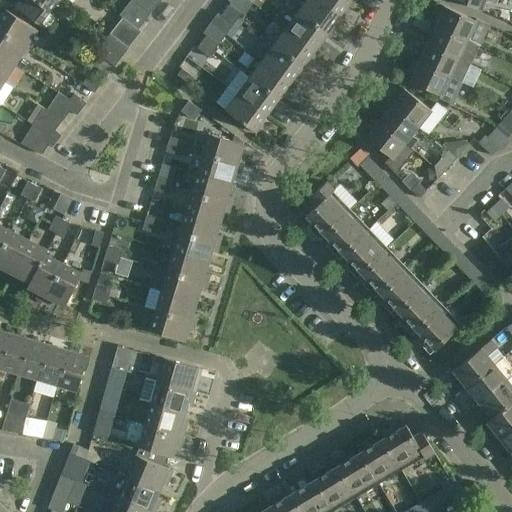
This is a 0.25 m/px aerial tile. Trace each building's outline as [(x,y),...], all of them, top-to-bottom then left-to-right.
[(39,26),(59,0),(17,0),(13,6),(39,26)] [(137,29),(150,13),(133,0),(129,0),(119,14),(122,16),(137,29)] [(133,0),(150,13),(159,0),(133,0)] [(340,16),(318,0),(305,0),(298,10),(328,33),(340,16)] [(352,0),(318,0),(340,16),(353,0),(352,0)] [(456,0),(480,9),(483,0),(487,0),(496,3),(496,0),(456,0)] [(230,2),(225,8),(237,17),(242,11),(230,2)] [(440,16),(436,24),(479,45),(488,24),(475,18),(475,20),(440,3),(436,11),(438,15),(440,16)] [(221,14),(233,23),(237,17),(225,8),(221,14)] [(328,33),(298,10),(286,27),(316,49),(328,33)] [(0,19),(0,32),(25,49),(36,31),(5,11),(0,19)] [(122,16),(109,32),(128,47),(140,31),(137,29),(122,16)] [(479,45),(436,24),(431,22),(427,30),(429,34),(431,35),(427,42),(427,43),(470,63),(479,45)] [(316,49),(286,27),(273,43),(303,66),(316,49)] [(0,56),(14,66),(25,49),(0,32),(0,56)] [(111,68),(128,47),(109,32),(92,53),(111,68)] [(218,43),(206,34),(201,40),(213,49),(218,43)] [(208,56),(213,49),(201,40),(196,47),(208,56)] [(461,81),(470,63),(427,43),(427,42),(422,40),(418,48),(420,52),(422,53),(419,61),(418,61),(449,76),(461,81)] [(303,66),(273,43),(261,59),(291,82),(303,66)] [(0,81),(3,83),(14,66),(0,56),(0,81)] [(440,95),(449,76),(418,61),(419,61),(413,58),(409,67),(411,71),(413,72),(409,80),(440,95)] [(291,82),(261,59),(249,76),(279,98),(291,82)] [(193,77),(181,67),(176,74),(188,83),(193,77)] [(98,85),(86,76),(81,82),(93,91),(98,85)] [(279,98),(249,76),(237,92),(266,115),(279,98)] [(417,125),(428,135),(447,111),(436,102),(430,109),(400,84),(394,91),(394,95),(396,97),(391,104),(417,125)] [(46,109),(62,119),(70,109),(76,114),(81,108),(69,99),(58,91),(46,109)] [(266,115),(237,92),(224,109),(254,132),(266,115)] [(69,99),(81,108),(86,102),(74,93),(69,99)] [(378,120),(413,148),(418,140),(410,134),(417,125),(391,104),(387,100),(381,107),(381,112),(383,114),(378,119),(378,120)] [(31,125),(55,141),(61,134),(55,129),(62,119),(46,109),(43,107),(31,125)] [(378,120),(378,119),(374,116),(368,123),(368,127),(371,129),(365,136),(391,157),(386,163),(396,174),(414,150),(412,148),(413,148),(378,120)] [(511,131),(511,129),(504,122),(497,129),(507,137),(511,131)] [(55,141),(31,125),(20,142),(41,154),(48,144),(51,146),(55,141)] [(201,153),(242,165),(244,157),(238,156),(242,143),(207,133),(201,153)] [(169,135),(167,143),(181,147),(184,140),(169,135)] [(498,147),(489,139),(482,146),(491,155),(498,147)] [(179,155),(181,147),(167,143),(165,150),(179,155)] [(456,157),(447,149),(440,157),(449,165),(456,157)] [(242,165),(201,153),(195,173),(230,183),(233,172),(239,173),(242,165)] [(377,182),(386,174),(368,155),(359,163),(377,182)] [(230,183),(195,173),(190,192),(230,204),(233,196),(227,195),(230,183)] [(158,174),(155,182),(170,186),(172,179),(158,174)] [(386,174),(377,182),(395,201),(404,193),(386,174)] [(20,194),(27,197),(34,184),(27,180),(20,194)] [(317,233),(320,237),(349,209),(331,190),(333,188),(325,180),(307,197),(315,205),(305,215),(318,229),(317,230),(317,233)] [(425,190),(417,181),(410,188),(418,197),(425,190)] [(168,194),(170,186),(155,182),(153,189),(168,194)] [(34,184),(27,197),(34,201),(40,187),(34,184)] [(190,192),(184,212),(219,222),(222,211),(228,213),(230,204),(190,192)] [(404,193),(395,201),(414,220),(423,212),(404,193)] [(500,198),(493,205),(500,213),(507,206),(500,198)] [(500,213),(493,205),(485,211),(493,220),(500,213)] [(339,256),(368,228),(349,209),(320,237),(327,244),(330,242),(336,248),(334,249),(334,252),(339,256)] [(219,222),(184,212),(178,232),(219,244),(221,236),(216,234),(219,222)] [(423,212),(414,220),(432,239),(441,231),(423,212)] [(144,221),(158,225),(160,218),(146,213),(144,221)] [(55,232),(62,218),(55,215),(48,228),(55,232)] [(62,218),(55,232),(62,236),(69,222),(62,218)] [(158,225),(144,221),(142,228),(156,233),(158,225)] [(0,251),(10,232),(0,226),(0,251)] [(357,275),(386,247),(368,228),(339,256),(346,264),(348,261),(354,267),(353,268),(353,271),(357,275)] [(102,231),(95,229),(91,244),(98,246),(102,231)] [(441,231),(432,239),(451,259),(459,250),(441,231)] [(28,241),(10,232),(0,251),(0,269),(11,274),(28,241)] [(219,244),(178,232),(172,251),(207,261),(210,250),(217,252),(219,244)] [(511,262),(511,237),(500,246),(511,262)] [(19,284),(27,288),(44,255),(45,256),(48,251),(28,241),(11,274),(22,280),(19,284)] [(105,251),(120,256),(122,249),(108,244),(105,251)] [(376,294),(404,267),(386,247),(357,275),(364,283),(367,280),(372,286),(371,287),(371,290),(376,294)] [(459,250),(451,259),(469,278),(478,269),(459,250)] [(117,264),(120,256),(105,251),(103,259),(117,264)] [(207,261),(172,251),(167,271),(207,283),(209,274),(204,273),(207,261)] [(62,265),(45,256),(44,255),(27,288),(38,294),(35,298),(43,302),(62,265)] [(62,265),(43,302),(50,306),(53,301),(64,307),(81,274),(62,265)] [(394,313),(423,286),(404,267),(376,294),(382,301),(384,298),(390,304),(389,305),(389,308),(394,313)] [(478,269),(469,278),(487,297),(496,288),(478,269)] [(167,271),(161,290),(196,301),(199,289),(205,290),(207,283),(167,271)] [(96,283),(93,290),(108,295),(118,298),(120,292),(110,288),(96,283)] [(412,332),(441,305),(423,286),(394,313),(400,320),(403,317),(409,323),(408,324),(407,327),(412,332)] [(108,295),(93,290),(91,298),(105,302),(108,295)] [(196,301),(161,290),(155,310),(196,322),(198,313),(192,312),(196,301)] [(459,324),(441,305),(412,332),(419,339),(422,337),(428,343),(427,344),(427,347),(431,351),(459,324)] [(196,322),(155,310),(149,330),(184,340),(187,328),(193,330),(196,322)] [(0,367),(16,373),(27,338),(7,332),(0,356),(0,367)] [(36,379),(46,343),(27,338),(16,373),(36,379)] [(452,370),(465,386),(503,355),(490,340),(481,348),(480,347),(452,370)] [(56,384),(66,349),(46,343),(36,379),(56,384)] [(66,349),(56,384),(76,390),(86,355),(66,349)] [(503,355),(465,386),(478,401),(506,378),(501,372),(510,364),(503,355)] [(156,380),(194,390),(198,375),(193,373),(195,366),(162,357),(156,380)] [(117,358),(114,368),(126,371),(129,361),(117,358)] [(124,381),(126,371),(114,368),(111,377),(124,381)] [(194,390),(156,380),(146,377),(140,399),(149,402),(183,411),(185,405),(190,406),(194,390)] [(511,400),(511,385),(506,378),(478,401),(491,417),(511,400)] [(486,421),(499,437),(511,426),(511,400),(491,417),(486,421)] [(102,411),(114,415),(116,405),(105,402),(102,411)] [(149,402),(143,424),(182,434),(187,419),(181,418),(183,411),(149,402)] [(111,424),(114,415),(102,411),(99,421),(111,424)] [(403,420),(380,434),(401,469),(423,456),(424,458),(434,452),(421,431),(413,436),(403,420)] [(23,433),(24,422),(15,421),(13,432),(23,433)] [(34,424),(24,422),(23,433),(32,435),(34,424)] [(178,450),(182,434),(143,424),(137,446),(168,455),(171,456),(173,449),(178,450)] [(511,426),(499,437),(511,453),(511,426)] [(65,430),(55,427),(52,438),(62,441),(65,430)] [(378,482),(401,469),(380,434),(357,448),(378,482)] [(72,453),(84,458),(88,448),(76,444),(72,453)] [(134,454),(125,476),(159,490),(161,483),(166,485),(172,470),(163,466),(168,455),(137,446),(134,454)] [(355,496),(378,482),(357,448),(335,461),(355,496)] [(84,458),(72,453),(69,463),(80,467),(84,458)] [(335,461),(312,475),(333,510),(355,496),(335,461)] [(115,478),(108,493),(117,497),(153,511),(155,511),(161,498),(156,496),(159,490),(125,476),(117,472),(115,478)] [(441,488),(426,497),(432,508),(458,493),(461,491),(459,488),(451,474),(438,482),(441,488)] [(75,479),(64,475),(60,484),(72,489),(75,479)] [(328,511),(333,510),(312,475),(289,488),(303,511),(328,511)] [(303,511),(289,488),(266,502),(272,511),(303,511)] [(153,511),(117,497),(110,511),(153,511)] [(401,511),(425,511),(426,511),(420,501),(401,511)] [(272,511),(266,502),(249,511),(272,511)]
